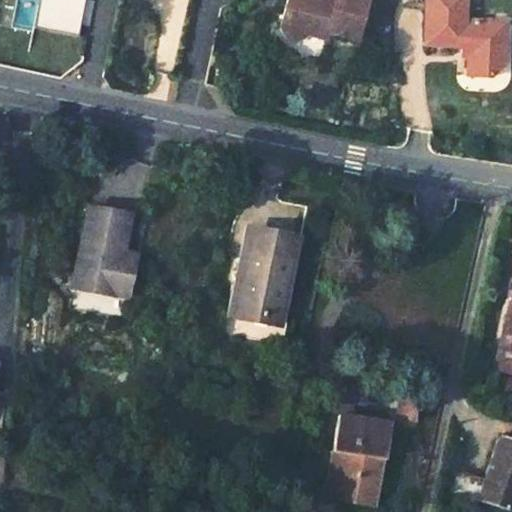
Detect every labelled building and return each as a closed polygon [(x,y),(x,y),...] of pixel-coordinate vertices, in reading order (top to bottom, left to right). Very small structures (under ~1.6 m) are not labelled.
[(77,33),(79,0),(36,0),(34,29),(77,33)] [(285,0),(279,27),(279,28),(282,35),(297,39),(302,33),(304,24),(321,28),(353,35),(360,0),(285,0)] [(428,0),(424,40),(461,46),(468,55),(466,75),(492,79),(503,72),(507,40),(495,39),(497,21),(465,17),(466,0),(428,0)] [(497,21),(495,39),(507,40),(509,22),(497,21)] [(302,33),(319,37),(321,28),(304,24),(302,33)] [(130,212),(91,204),(75,287),(127,300),(134,257),(121,255),(130,212)] [(297,236),(249,228),(236,309),(284,317),(297,236)] [(511,273),(492,368),(511,372),(511,273)] [(419,381),(403,380),(400,418),(415,419),(419,381)] [(331,498),(374,505),(388,421),(338,414),(332,449),(340,450),(331,498)] [(511,511),(511,444),(506,442),(482,508),(493,511),(511,511)] [(340,450),(332,449),(324,496),(331,498),(340,450)]
